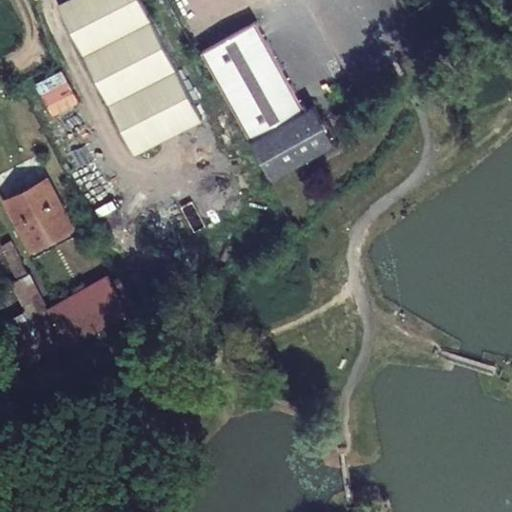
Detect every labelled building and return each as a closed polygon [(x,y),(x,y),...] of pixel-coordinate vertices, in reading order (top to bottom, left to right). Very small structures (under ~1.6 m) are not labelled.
[(145,0),(75,0),(62,7),(141,153),(209,116),(145,0)] [(315,104),(306,108),(258,20),(203,50),(271,175),(335,140),(315,104)] [(72,148),(87,140),(55,82),(40,90),(72,148)] [(39,250),(80,225),(52,179),(12,204),(39,250)] [(26,263),(17,267),(26,286),(34,281),(26,263)]
